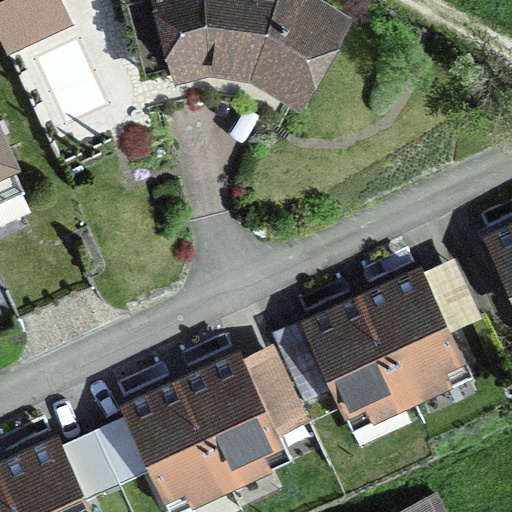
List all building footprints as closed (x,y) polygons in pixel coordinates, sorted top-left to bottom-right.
[(0,31),(10,54),(76,23),(64,0),(4,0),(0,2),(0,31)] [(249,72),(293,97),(335,23),(294,0),(136,0),(122,4),(140,76),(190,64),(191,69),(204,66),(249,72)] [(0,200),(19,192),(0,150),(0,200)] [(511,228),(487,240),(511,294),(511,228)] [(441,376),(458,368),(414,274),(360,299),(406,399),(444,382),(441,376)] [(370,416),(406,399),(360,299),(306,325),(349,418),(367,410),(370,416)] [(233,358),(179,384),(225,483),(262,466),(259,460),(277,451),(233,358)] [(189,501),(225,483),(179,384),(124,409),(168,503),(186,494),(189,501)] [(84,511),(52,442),(0,466),(0,474),(17,511),(84,511)] [(17,511),(0,474),(0,511),(17,511)]
